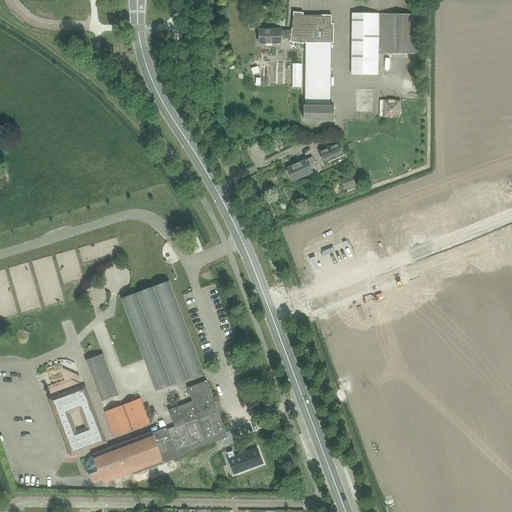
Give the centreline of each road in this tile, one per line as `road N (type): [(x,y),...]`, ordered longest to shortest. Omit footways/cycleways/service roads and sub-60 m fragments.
road 1 (secondary): [(267,309),(216,190),(151,82),(137,28)]
road 2 (residential): [(267,309),(511,217)]
road 3 (secondary): [(344,511),(267,309)]
road 4 (residential): [(478,8),(481,54),(511,137)]
